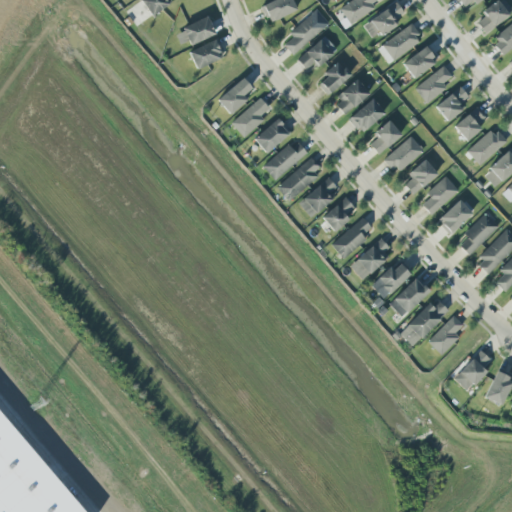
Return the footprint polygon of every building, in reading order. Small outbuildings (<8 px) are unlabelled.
[(171,0),(139,0),(149,14),(171,0)] [(295,10),(290,0),(271,0),(260,5),(267,22),(295,10)] [(348,25),(374,9),(370,3),(375,0),(349,0),(338,7),(348,25)] [(458,0),(465,10),(479,0),(458,0)] [(483,33),(511,11),(502,0),(496,0),(480,12),(483,16),(475,23),(483,33)] [(394,25),(391,20),(402,13),(395,2),(361,24),(371,40),(394,25)] [(291,37),(282,45),(290,55),(323,28),(310,13),(287,32),(291,37)] [(187,42),(189,45),(213,34),(206,18),(173,32),(179,45),(187,42)] [(511,46),(511,22),(490,39),(502,54),(511,46)] [(420,37),(409,23),(376,50),(387,64),(420,37)] [(195,69),(223,56),(215,39),(187,52),(195,69)] [(295,59),(304,70),(313,63),(316,67),(331,55),(319,40),(295,59)] [(412,78),(435,62),(424,47),(401,63),(412,78)] [(348,76),(336,61),(321,73),(325,77),(316,84),(325,95),(348,76)] [(413,88),(425,104),(445,88),(441,83),(450,76),(442,66),(413,88)] [(244,101),(240,97),(250,88),(241,78),(215,100),(228,115),(244,101)] [(331,102),(343,116),(367,93),(355,80),(331,102)] [(433,107),(446,122),(463,107),(459,103),(467,96),(458,86),(433,107)] [(258,116),(267,108),(258,98),(229,123),(242,138),(262,120),(258,116)] [(383,113),(370,99),(347,119),(360,133),(383,113)] [(485,122),(474,108),(452,125),(463,139),(485,122)] [(288,132),(275,118),(251,139),(264,154),(288,132)] [(372,133),(376,138),(368,144),(376,154),(400,136),(387,120),(372,133)] [(466,152),(478,165),(505,141),(493,127),(466,152)] [(382,160),(390,170),(395,167),(399,172),(422,150),(409,136),(382,160)] [(305,152),(293,139),(261,167),(274,181),(305,152)] [(493,187),(511,170),(511,154),(508,150),(481,174),(493,187)] [(321,171),(309,157),(274,188),(286,201),(321,171)] [(435,174),(423,159),(406,174),(410,178),(402,185),(411,195),(435,174)] [(456,190),(443,176),(424,194),(428,198),(420,205),(429,215),(456,190)] [(296,204),(309,218),(332,198),(328,194),(335,187),(326,177),(296,204)] [(511,181),(500,193),(511,206),(511,205),(511,181)] [(320,217),(333,232),(347,220),(343,215),(352,208),(343,197),(320,217)] [(449,235),(470,214),(457,200),(435,221),(449,235)] [(467,256),(497,227),(483,213),(462,234),(466,238),(458,246),(467,256)] [(369,228),(361,218),(329,244),(341,259),(365,239),(361,235),(369,228)] [(478,257),(481,261),(477,266),(485,275),(511,248),(511,236),(505,229),(478,257)] [(348,266),(360,280),(391,251),(379,238),(348,266)] [(511,255),(497,270),(502,274),(494,283),(503,292),(511,282),(511,255)] [(370,287),(383,300),(408,274),(395,261),(370,287)] [(387,304),(400,318),(427,292),(413,278),(387,304)] [(398,334),(411,347),(446,310),(433,298),(398,334)] [(426,342),(440,355),(457,337),(453,333),(461,325),(451,315),(426,342)] [(451,378),(465,391),(485,370),(482,368),(489,360),(478,350),(451,378)] [(500,406),(511,379),(494,372),(482,398),(500,406)]
